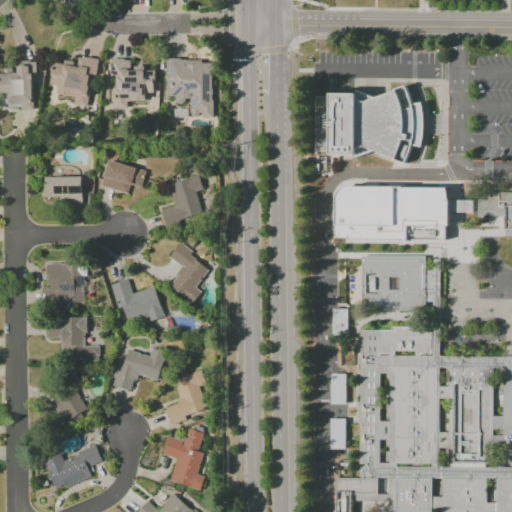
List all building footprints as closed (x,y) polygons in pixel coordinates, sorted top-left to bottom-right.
[(95,59),(77,57),(77,62),(62,60),(62,64),(52,63),(50,85),(57,86),(56,95),(74,97),(73,105),(90,107),(95,59)] [(114,108),(126,109),(126,101),(145,101),(145,93),(153,94),(154,71),(143,70),(143,66),(131,66),(131,60),(110,59),(109,75),(115,75),(114,108)] [(211,118),(212,60),(165,60),(165,96),(176,96),(175,101),(190,101),(190,116),(201,116),(201,118),(211,118)] [(318,97),(333,97),(333,93),(354,94),(357,91),(377,98),(406,87),(413,105),(422,103),(425,113),(426,126),(425,138),(422,148),(413,145),(406,164),(375,151),(357,159),(352,154),(332,155),(332,151),(316,151),(318,97)] [(130,186),(141,188),(145,169),(106,161),(101,187),(128,192),(130,186)] [(59,197),(59,205),(82,204),(81,176),(43,177),(44,198),(59,197)] [(173,207),(161,210),(164,228),(202,220),(196,192),(202,190),(199,177),(168,183),(173,207)] [(335,199),(334,235),(336,237),(407,239),(407,225),(447,225),(448,200),(445,188),(348,186),(343,187),(339,191),(336,194),(335,199)] [(511,193),(478,193),(478,217),(507,217),(507,229),(511,229),(511,193)] [(191,304),(201,292),(194,287),(208,270),(189,255),(191,252),(180,243),(169,257),(182,268),(168,286),(191,304)] [(363,257),(426,257),(426,312),(363,311),(363,257)] [(84,304),(83,263),(45,264),(45,287),(44,287),(44,304),(84,304)] [(154,287),(131,293),(127,280),(110,285),(117,309),(122,307),(126,321),(147,315),(149,321),(163,317),(154,287)] [(331,334),(346,334),(347,309),(332,309),(331,334)] [(98,347),(84,346),(85,318),(45,318),(45,338),(62,339),(61,360),(98,361),(98,347)] [(380,356),(433,356),(433,327),(392,327),(392,330),(380,330),(380,356)] [(361,330),(380,330),(380,356),(379,479),(359,479),(361,330)] [(114,387),(131,391),(135,375),(158,381),(166,353),(151,349),(149,356),(125,349),(114,387)] [(390,367),(439,368),(438,464),(390,463),(390,367)] [(449,368),(494,368),(493,464),(449,464),(449,368)] [(164,407),(169,423),(215,408),(202,370),(173,379),(180,402),(164,407)] [(345,374),(330,374),(329,404),(345,405),(345,374)] [(511,374),(504,374),(503,465),(511,465),(511,374)] [(48,391),(58,410),(51,414),(60,430),(90,414),(77,389),(82,387),(76,376),(48,391)] [(169,482),(201,490),(203,477),(197,475),(202,453),(198,452),(202,433),(186,429),(183,441),(167,437),(163,456),(175,458),(169,482)] [(91,477),(87,467),(101,461),(95,446),(63,460),(60,454),(43,461),(55,491),(91,477)] [(336,511),(336,479),(359,479),(379,479),(379,495),(353,495),(353,511),(336,511)] [(432,479),(432,511),(396,511),(397,479),(432,479)] [(444,480),(443,511),(511,511),(511,480),(497,480),(497,504),(486,504),(486,480),(444,480)]
